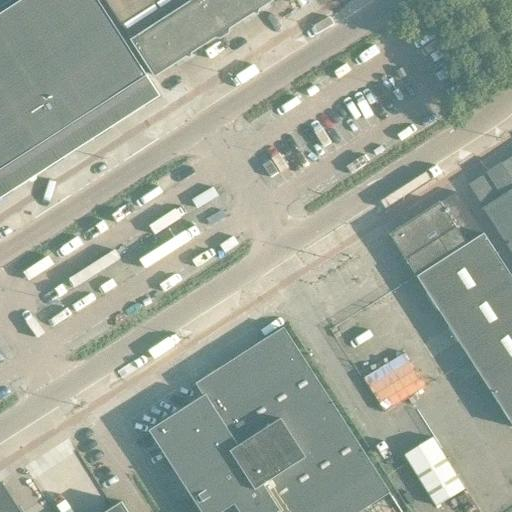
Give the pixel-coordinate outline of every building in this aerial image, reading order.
[(98,0),(19,0),(0,12),(0,171),(148,77),(98,0)] [(0,0),(0,8),(12,0),(0,0)] [(104,0),(154,77),(185,57),(186,52),(192,53),(215,38),(216,33),(225,28),(229,29),(253,14),(254,9),(259,10),(274,0),(104,0)] [(511,155),(468,184),(511,252),(511,155)] [(439,202),(389,234),(511,426),(511,278),(457,192),(440,203),(439,202)] [(284,327),(216,370),(195,383),(203,396),(149,430),(166,457),(176,451),(194,479),(181,487),(181,488),(181,489),(184,494),(185,494),(186,495),(189,493),(200,511),(359,511),(390,492),(284,327)] [(464,489),(432,438),(404,455),(436,506),(464,489)] [(128,511),(121,501),(113,507),(104,511),(21,511),(18,507),(3,483),(0,484),(0,511),(128,511)]
